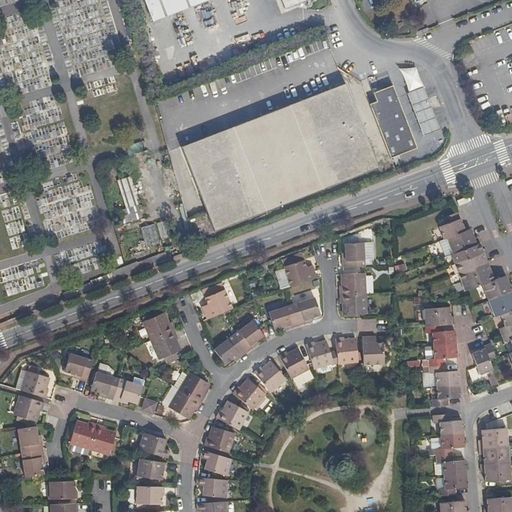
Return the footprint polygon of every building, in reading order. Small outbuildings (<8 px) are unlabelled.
[(149,0),(158,21),(209,0),(149,0)] [(212,231),(379,166),(346,81),(179,146),(212,231)] [(370,102),(392,155),(419,145),(394,82),(383,86),(377,85),(373,86),(378,99),(370,102)] [(410,91),(415,102),(429,97),(424,86),(410,91)] [(415,102),(418,109),(431,103),(429,97),(415,102)] [(418,109),(422,120),(436,115),(431,103),(418,109)] [(436,115),(422,120),(426,131),(440,126),(436,115)] [(123,212),(126,225),(147,220),(144,207),(123,212)] [(464,233),(456,213),(441,219),(444,225),(438,228),(443,241),(446,240),(464,233)] [(161,225),(165,241),(175,239),(171,223),(161,225)] [(144,229),(149,251),(154,250),(154,247),(163,245),(159,226),(144,229)] [(128,234),(133,255),(148,251),(143,231),(128,234)] [(465,235),(464,233),(446,240),(452,256),(480,245),(477,238),(475,239),(472,233),(465,235)] [(349,237),(350,244),(362,243),(362,234),(349,237)] [(372,242),(365,243),(366,258),(373,257),(372,242)] [(343,260),(344,269),(366,268),(366,258),(365,243),(362,243),(350,244),(346,244),(346,253),(347,260),(343,260)] [(452,256),(450,256),(454,265),(483,254),(480,245),(452,256)] [(140,262),(143,269),(171,259),(168,252),(140,262)] [(283,260),(285,267),(306,261),(303,253),(283,260)] [(483,254),(454,265),(457,273),(486,262),(483,254)] [(113,273),(116,280),(143,269),(140,262),(140,261),(113,272),(113,273)] [(292,287),(319,279),(314,266),(308,268),(306,261),(285,267),(292,287)] [(486,262),(457,273),(461,283),(490,272),(486,262)] [(404,263),(395,266),(397,272),(406,270),(404,263)] [(490,272),(461,283),(465,292),(482,286),(489,301),(511,291),(511,283),(510,284),(508,279),(502,282),(500,278),(494,281),(490,272)] [(65,293),(67,299),(95,288),(116,280),(113,273),(92,281),(93,282),(65,293)] [(341,287),(341,296),(367,295),(366,274),(344,275),(344,287),(341,287)] [(203,291),(206,298),(226,290),(223,283),(203,291)] [(203,308),(208,320),(222,314),(234,309),(226,290),(206,298),(209,305),(203,308)] [(511,291),(489,301),(495,318),(500,316),(511,311),(511,291)] [(367,295),(341,296),(342,304),(345,304),(346,316),(368,314),(367,295)] [(316,298),(293,306),(300,327),(306,325),(305,322),(313,319),(322,316),(320,310),(316,299),(316,298)] [(300,327),(293,306),(270,313),(276,331),(285,328),(291,326),(293,329),(300,327)] [(0,324),(23,316),(20,307),(0,314),(0,324)] [(425,311),(427,328),(444,326),(443,319),(452,319),(451,312),(445,313),(445,309),(425,311)] [(511,311),(500,316),(505,326),(500,328),(503,336),(511,332),(511,311)] [(151,340),(175,331),(171,323),(168,324),(164,313),(144,322),(151,340)] [(248,354),(254,350),(252,347),(258,342),(266,336),(262,331),(255,323),(254,321),(235,336),(248,354)] [(257,321),(255,323),(262,331),(264,329),(257,321)] [(444,326),(427,328),(427,334),(433,333),(434,347),(457,345),(456,333),(444,333),(444,326)] [(163,358),(175,353),(179,351),(175,340),(178,339),(175,331),(151,340),(159,359),(163,358)] [(511,332),(503,336),(505,342),(511,340),(511,343),(511,332)] [(248,354),(235,336),(216,351),(227,366),(235,360),(240,356),(242,358),(248,354)] [(378,343),(377,336),(364,337),(365,353),(365,360),(365,365),(386,364),(386,355),(386,349),(385,343),(378,343)] [(347,341),(347,338),(337,339),(340,363),(360,361),(360,360),(359,353),(358,340),(347,341)] [(254,350),(261,345),(258,342),(252,347),(254,350)] [(319,345),(318,343),(309,345),(316,369),(335,363),(329,342),(319,345)] [(457,345),(434,347),(435,359),(429,360),(430,367),(446,366),(446,359),(458,358),(457,345)] [(490,361),(497,359),(491,345),(484,347),(486,350),(473,356),(477,367),(481,375),(493,370),(490,361)] [(53,349),(55,355),(62,352),(60,346),(53,349)] [(83,377),(90,379),(96,358),(73,351),(72,356),(69,365),(68,369),(77,372),(84,374),(83,377)] [(290,356),(288,354),(280,357),(292,380),(310,370),(301,351),(290,356)] [(166,364),(177,360),(175,353),(163,358),(166,364)] [(110,364),(103,362),(100,370),(114,374),(116,369),(110,364)] [(265,371),(263,369),(256,374),(273,393),(288,380),(274,364),(265,371)] [(446,366),(430,367),(430,374),(436,374),(437,387),(460,386),(459,372),(447,372),(446,366)] [(472,380),(478,377),(474,367),(467,370),(472,380)] [(23,369),(17,389),(24,391),(29,371),(23,369)] [(108,396),(116,398),(122,377),(120,376),(116,375),(114,374),(100,370),(99,370),(96,379),(93,388),(102,391),(110,393),(108,396)] [(313,376),(310,370),(292,380),(296,386),(313,376)] [(29,371),(24,391),(48,398),(51,389),(48,388),(51,377),(39,374),(29,371)] [(181,391),(190,376),(183,373),(175,387),(181,391)] [(194,398),(203,404),(208,396),(205,394),(210,384),(191,373),(190,376),(181,391),(194,398)] [(122,377),(116,398),(122,400),(123,397),(130,399),(140,402),(145,384),(128,379),(124,377),(122,377)] [(244,389),(242,387),(236,394),(256,410),(268,395),(252,381),(244,389)] [(164,405),(171,409),(181,391),(175,387),(174,386),(164,405)] [(460,386),(437,387),(438,398),(433,399),(433,406),(448,405),(448,398),(461,397),(460,386)] [(199,411),(203,404),(194,398),(181,391),(171,409),(190,420),(196,410),(199,411)] [(47,403),(22,396),(17,416),(38,422),(41,411),(44,411),(47,403)] [(155,412),(158,403),(148,400),(145,409),(155,412)] [(226,414),(223,412),(219,420),(241,431),(250,413),(232,404),(226,414)] [(441,422),(442,435),(464,433),(463,421),(451,421),(451,414),(434,415),(435,422),(441,422)] [(74,443),(94,449),(101,425),(92,423),(91,425),(80,422),(74,443)] [(101,425),(94,449),(113,455),(114,451),(117,442),(119,434),(108,431),(109,427),(101,425)] [(24,454),(47,451),(45,444),(42,444),(41,437),(40,427),(20,430),(24,454)] [(214,439),(211,438),(208,446),(232,453),(237,434),(218,428),(214,439)] [(508,428),(488,430),(489,433),(482,433),(483,440),(480,440),(481,448),(491,447),(509,446),(508,428)] [(170,439),(147,433),(143,449),(171,457),(173,449),(168,447),(164,446),(165,444),(168,444),(170,439)] [(464,433),(442,435),(443,448),(436,448),(437,455),(453,454),(453,447),(465,446),(464,433)] [(510,462),(509,446),(491,447),(481,448),(482,465),(510,462)] [(48,457),(47,451),(24,454),(28,478),(47,475),(45,466),(44,458),(48,457)] [(235,460),(206,451),(204,459),(211,460),(214,461),(214,464),(210,463),(208,470),(230,476),(235,460)] [(453,454),(437,455),(438,463),(444,462),(445,474),(467,472),(466,460),(454,461),(453,454)] [(169,463),(142,459),(140,476),(165,479),(166,469),(168,469),(169,463)] [(511,479),(510,462),(482,465),(482,471),(486,471),(486,477),(493,477),(493,480),(511,479)] [(467,472),(445,474),(446,488),(439,488),(440,496),(456,494),(456,487),(468,486),(467,472)] [(232,481),(201,478),(201,486),(207,487),(210,487),(210,490),(207,490),(207,496),(229,498),(232,481)] [(78,493),(78,483),(52,484),(53,502),(81,500),(80,493),(78,493)] [(168,495),(168,488),(140,487),(139,504),(165,504),(166,495),(168,495)] [(486,508),(485,511),(511,511),(511,496),(494,498),(494,501),(488,502),(488,508),(486,508)] [(441,502),(441,511),(470,511),(470,510),(468,510),(467,503),(460,503),(460,500),(441,502)] [(231,511),(231,502),(201,505),(201,511),(205,511),(208,511),(212,511),(211,511),(231,511)]
